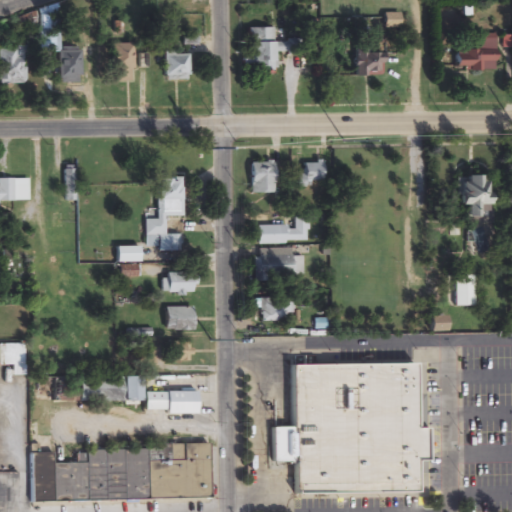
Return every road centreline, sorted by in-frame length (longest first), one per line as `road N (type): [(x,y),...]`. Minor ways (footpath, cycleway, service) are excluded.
road 1 (residential): [(511,122),(0,130)]
road 2 (residential): [(223,511),(220,0)]
